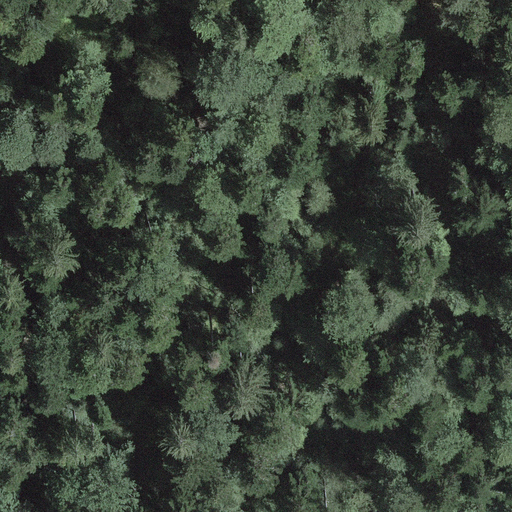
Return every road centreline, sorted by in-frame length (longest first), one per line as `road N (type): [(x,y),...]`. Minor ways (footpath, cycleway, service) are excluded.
road 1 (track): [(474,0),(432,41),(358,65),(335,90),(259,208),(236,278),(134,436)]
road 2 (track): [(0,103),(40,42),(88,22),(205,0)]
